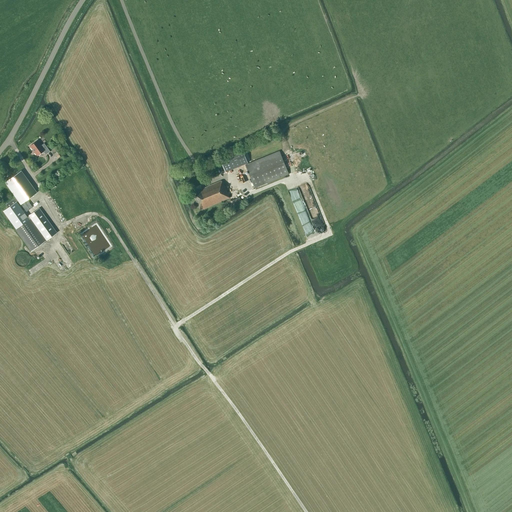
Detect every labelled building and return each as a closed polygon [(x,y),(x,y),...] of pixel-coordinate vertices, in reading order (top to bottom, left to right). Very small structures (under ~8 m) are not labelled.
[(41,146),(37,141),(30,146),(37,156),(43,151),(46,154),(50,151),(44,143),(41,146)] [(220,158),(226,172),(248,163),(243,149),(220,158)] [(245,165),(255,188),(289,174),(279,151),(248,164),(245,165)] [(35,211),(27,200),(37,192),(21,170),(4,182),(15,197),(5,204),(8,208),(3,211),(31,251),(44,242),(46,240),(28,216),(35,211)] [(193,192),(200,210),(230,198),(224,185),(224,186),(222,181),(198,190),(193,192)] [(308,211),(312,225),(321,222),(308,184),(297,188),(300,200),(294,202),(294,201),(303,229),(306,228),(303,218),(300,218),(298,213),(302,212),(300,205),(303,204),(306,212),(308,211)] [(240,198),(228,202),(231,208),(242,203),(240,198)] [(28,216),(46,240),(57,233),(39,208),(35,211),(28,216)] [(30,262),(30,260),(30,259),(30,258),(29,257),(29,255),(28,254),(27,254),(26,253),(25,252),(23,252),(22,252),(21,252),(19,252),(18,253),(17,254),(16,255),(16,256),(15,257),(15,258),(15,260),(15,261),(16,263),(16,264),(17,265),(18,266),(20,267),(21,267),(22,267),(24,267),(25,267),(26,266),(27,265),(28,264),(29,264),(29,263),(30,262)]
